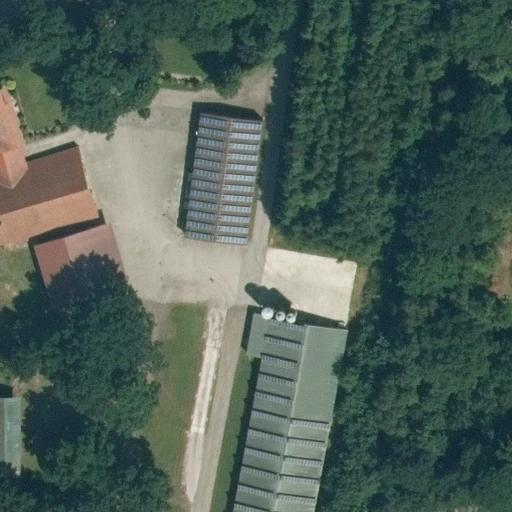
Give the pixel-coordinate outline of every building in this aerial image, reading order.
[(12,135),(0,96),(0,148),(14,144),(12,135)] [(262,120),(200,111),(183,236),(245,245),(262,120)] [(76,145),(25,160),(18,134),(12,135),(14,144),(0,148),(0,237),(8,235),(11,247),(32,241),(98,221),(76,145)] [(98,221),(32,241),(52,307),(127,285),(107,219),(98,221)] [(12,288),(0,287),(0,316),(9,317),(12,288)] [(313,511),(347,330),(270,315),(232,511),(313,511)] [(0,496),(19,496),(19,395),(0,395),(0,496)]
